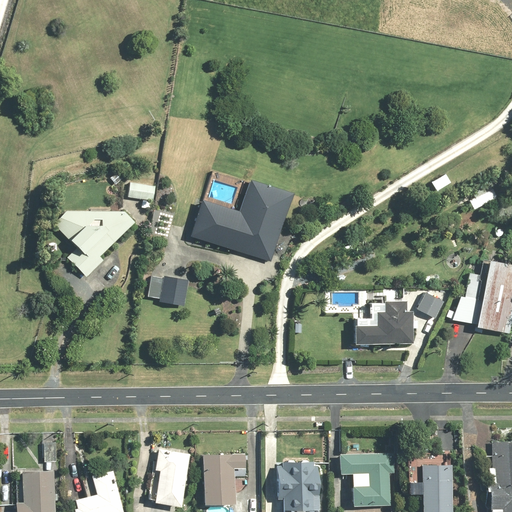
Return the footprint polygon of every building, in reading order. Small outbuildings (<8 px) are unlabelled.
[(445,175),(430,184),(435,193),(450,184),(445,175)] [(201,199),(190,236),(270,261),(291,192),(251,180),(241,211),(201,199)] [(155,186),(129,183),(127,197),(142,199),(141,208),(152,209),(155,186)] [(471,194),(473,199),(470,201),(474,209),(496,198),(492,189),(489,184),(471,194)] [(159,201),(157,209),(171,212),(173,203),(159,201)] [(90,208),(90,211),(67,211),(54,223),(77,248),(67,257),(85,276),(103,260),(99,256),(135,222),(125,212),(110,211),(110,208),(90,208)] [(482,274),(470,271),(465,296),(483,300),(478,328),(507,334),(511,309),(511,264),(484,259),(482,274)] [(189,281),(151,276),(148,297),(159,298),(159,302),(185,306),(189,281)] [(443,302),(423,292),(414,309),(434,319),(443,302)] [(354,319),(355,344),(413,343),(412,311),(407,311),(407,302),(371,302),(371,319),(354,319)] [(511,511),(511,439),(490,440),(491,511),(511,511)] [(174,510),(175,505),(181,506),(190,453),(159,448),(155,469),(160,470),(155,501),(163,503),(162,508),(174,510)] [(422,511),(450,511),(452,450),(408,450),(407,494),(422,494),(422,511)] [(244,452),(204,453),(205,503),(235,503),(234,468),(244,467),(244,452)] [(394,453),(339,452),(339,473),(353,473),(353,504),(389,504),(389,473),(394,473),(394,453)] [(320,511),(320,460),(276,460),(276,497),(284,497),(284,511),(320,511)] [(119,511),(124,511),(114,469),(92,474),(97,493),(75,499),(77,507),(74,508),(75,511),(119,511)] [(55,511),(55,471),(23,471),(24,501),(16,501),(15,511),(55,511)]
